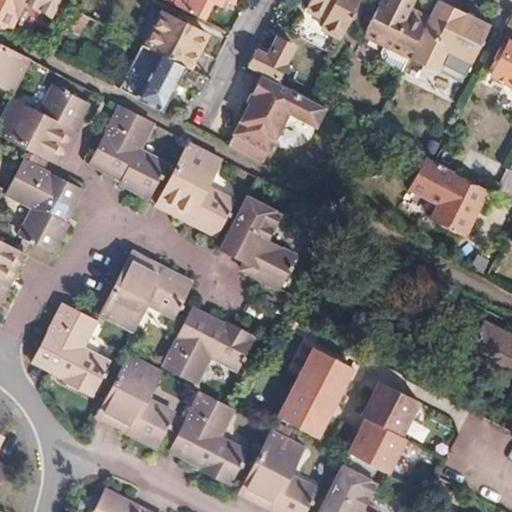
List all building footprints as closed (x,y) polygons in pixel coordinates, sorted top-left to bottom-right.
[(49,17),(56,0),(0,0),(0,28),(8,33),(23,4),(49,17)] [(228,4),(230,0),(183,0),(178,10),(200,21),(208,4),(217,8),(221,2),(228,4)] [(338,37),(357,0),(308,0),(303,9),(322,18),(318,27),(338,37)] [(471,64),(488,27),(436,1),(407,59),(436,74),(444,58),(454,55),(471,64)] [(407,8),(394,2),(391,8),(403,14),(407,8)] [(407,59),(427,18),(407,8),(403,14),(391,8),(379,3),(362,35),(407,59)] [(87,18),(70,9),(61,27),(68,32),(74,19),(83,24),(87,18)] [(188,70),(206,36),(162,15),(144,47),(160,55),(184,68),(188,70)] [(275,79),(291,47),(273,39),(265,57),(254,51),(247,65),(275,79)] [(511,43),(508,42),(490,76),(511,87),(511,43)] [(0,85),(12,91),(28,58),(0,43),(0,85)] [(161,112),(184,68),(160,55),(136,99),(161,112)] [(315,127),(323,109),(278,85),(262,76),(260,75),(250,94),(257,97),(254,106),(248,103),(233,135),(267,152),(280,125),(285,127),(297,123),(299,119),(315,127)] [(9,95),(0,113),(0,133),(48,158),(64,126),(71,129),(85,100),(51,83),(38,109),(9,95)] [(254,106),(257,97),(250,94),(246,101),(248,103),(254,106)] [(138,148),(150,123),(117,105),(90,158),(123,175),(119,182),(147,197),(164,162),(138,148)] [(422,146),(375,122),(370,132),(390,141),(418,156),(422,146)] [(54,163),(71,129),(64,126),(48,158),(54,163)] [(388,154),(393,143),(390,141),(370,132),(364,143),(388,154)] [(230,201),(205,187),(219,158),(185,141),(158,197),(190,213),(187,220),(214,233),(230,201)] [(485,192),(453,176),(454,174),(422,157),(405,190),(427,202),(430,196),(438,200),(436,206),(430,219),(464,236),(485,192)] [(57,219),(72,185),(22,158),(4,193),(31,206),(18,233),(51,250),(65,222),(57,219)] [(119,182),(123,175),(90,158),(86,165),(103,173),(119,182)] [(74,206),(81,190),(72,185),(57,219),(65,222),(74,206)] [(245,196),(218,248),(242,260),(252,265),(248,274),(277,288),(294,253),(266,240),(279,212),(245,196)] [(436,206),(438,200),(430,196),(427,202),(436,206)] [(190,213),(158,197),(154,203),(187,220),(190,213)] [(0,295),(6,285),(0,282),(0,276),(15,248),(0,240),(0,295)] [(0,282),(6,285),(22,253),(15,248),(0,276),(0,282)] [(158,274),(161,267),(152,262),(129,251),(125,257),(158,274)] [(172,316),(189,282),(161,267),(158,274),(125,257),(97,315),(130,332),(147,303),(172,316)] [(248,274),(252,265),(242,260),(238,270),(248,274)] [(62,301),(34,355),(65,371),(60,380),(89,394),(107,361),(80,346),(95,319),(62,301)] [(224,321),(191,304),(188,312),(221,328),(224,321)] [(188,312),(161,365),(194,382),(208,355),(235,369),(252,334),(224,321),(221,328),(188,312)] [(511,336),(487,324),(465,365),(508,387),(511,378),(511,336)] [(358,371),(314,348),(278,418),(322,441),(358,371)] [(127,351),(98,408),(130,425),(127,432),(154,447),(173,412),(146,397),(160,370),(127,351)] [(65,371),(34,355),(30,364),(60,380),(65,371)] [(423,402),(379,380),(361,416),(365,418),(405,437),(423,402)] [(198,392),(172,444),(204,461),(199,469),(228,484),(245,451),(218,436),(233,410),(198,392)] [(127,432),(130,425),(98,408),(95,415),(127,432)] [(405,437),(365,418),(348,453),(392,475),(410,440),(405,437)] [(271,428),(241,484),(273,502),(270,508),(278,511),(302,511),(315,489),(289,475),(304,446),(271,428)] [(0,485),(9,467),(0,462),(0,441),(4,434),(0,432),(0,485)] [(204,461),(172,444),(167,453),(199,469),(204,461)] [(340,466),(316,511),(365,511),(361,510),(374,483),(340,466)] [(447,486),(434,479),(430,488),(442,494),(447,486)] [(270,508),(273,502),(241,484),(238,492),(270,508)] [(103,487),(88,511),(131,511),(125,509),(129,502),(103,487)] [(147,511),(129,502),(125,509),(131,511),(147,511)]
